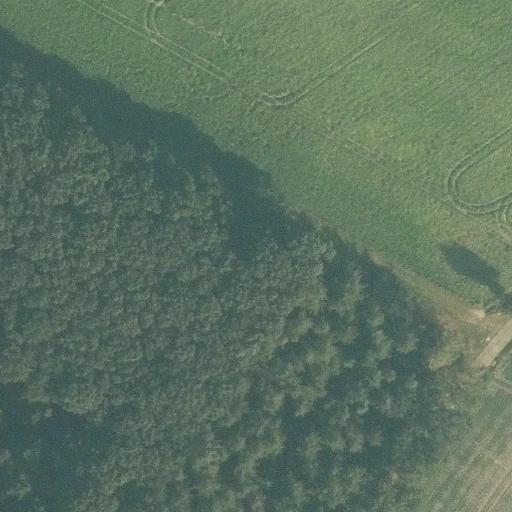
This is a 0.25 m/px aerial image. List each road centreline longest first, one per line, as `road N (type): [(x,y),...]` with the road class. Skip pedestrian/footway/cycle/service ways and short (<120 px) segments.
road 1 (track): [(0,48),(498,345)]
road 2 (unclassified): [(382,511),(511,331)]
